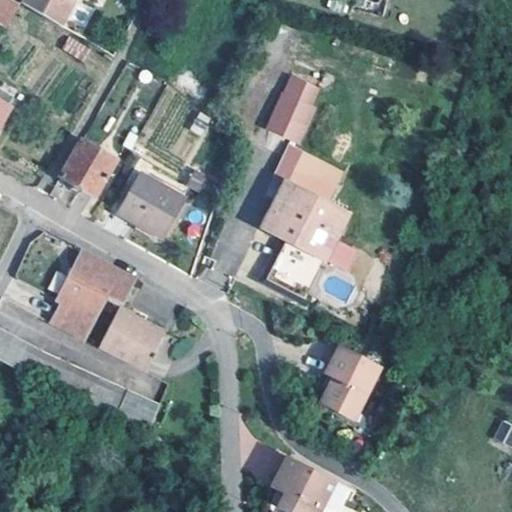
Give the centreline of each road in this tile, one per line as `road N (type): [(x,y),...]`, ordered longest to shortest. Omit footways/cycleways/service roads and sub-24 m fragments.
road 1 (residential): [(239,511),(231,353),(219,312),(32,202)]
road 2 (residential): [(150,0),(32,202)]
